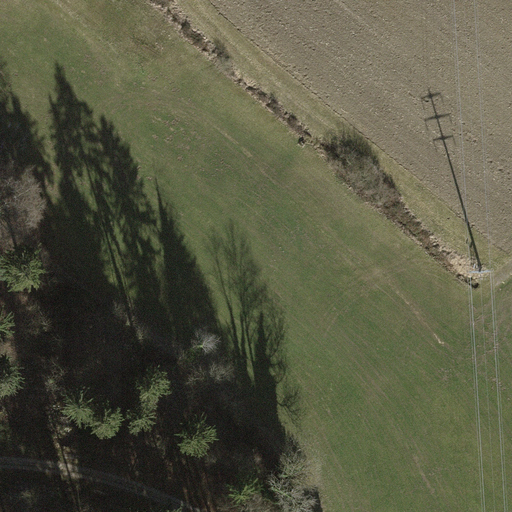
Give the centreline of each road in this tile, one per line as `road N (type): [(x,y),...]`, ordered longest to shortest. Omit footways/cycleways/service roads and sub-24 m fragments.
road 1 (track): [(0,466),(134,483),(203,511)]
road 2 (track): [(511,275),(365,391)]
